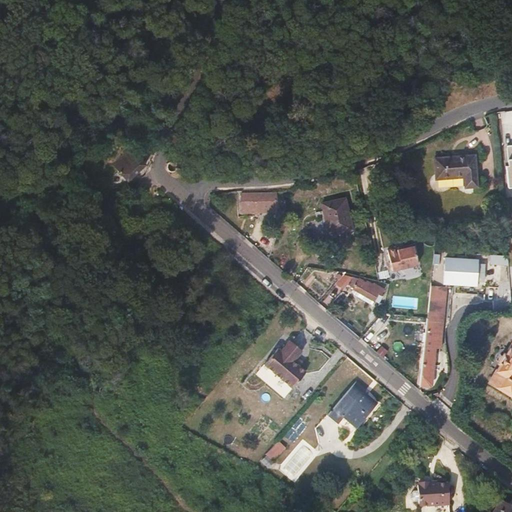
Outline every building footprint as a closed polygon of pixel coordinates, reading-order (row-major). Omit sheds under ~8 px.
[(148,165),(132,148),(114,166),(130,183),(148,165)] [(480,187),(476,153),(434,159),(436,180),(464,177),(465,189),(480,187)] [(511,190),(511,154),(503,155),(505,191),(511,190)] [(276,211),(276,193),(241,194),(241,212),(276,211)] [(321,204),(328,235),(353,229),(346,198),(321,204)] [(419,266),(416,248),(401,252),(400,249),(391,251),(395,271),(419,266)] [(508,265),(509,256),(491,255),(491,265),(508,265)] [(472,272),(473,264),(437,261),(437,271),(472,272)] [(387,270),(377,272),(379,279),(388,278),(387,270)] [(471,287),(472,272),(437,271),(436,284),(447,285),(471,287)] [(381,288),(367,279),(342,273),(335,286),(343,290),(347,282),(373,302),(379,295),(377,293),(381,288)] [(444,320),(447,285),(436,284),(432,284),(429,318),(444,320)] [(384,316),(375,325),(380,330),(389,320),(384,316)] [(443,345),(444,320),(429,318),(425,382),(435,383),(437,348),(443,345)] [(304,366),(297,360),(306,350),(292,338),(280,353),(277,350),(265,364),(294,390),(306,376),(301,370),(304,366)] [(511,392),(511,343),(509,348),(511,352),(506,354),(504,353),(499,361),(502,363),(501,369),(496,371),(490,379),(511,392)] [(384,357),(389,351),(382,345),(377,352),(384,357)] [(358,432),(380,406),(365,396),(369,392),(357,382),(327,418),(339,428),(344,424),(341,421),(343,419),(358,432)] [(243,409),(234,412),(237,420),(246,417),(243,409)] [(279,441),(261,461),(270,468),(287,448),(279,441)] [(448,511),(447,485),(437,485),(437,483),(418,483),(417,491),(413,491),(410,494),(410,500),(413,502),(418,502),(418,511),(448,511)] [(511,511),(511,509),(500,502),(493,511),(511,511)]
